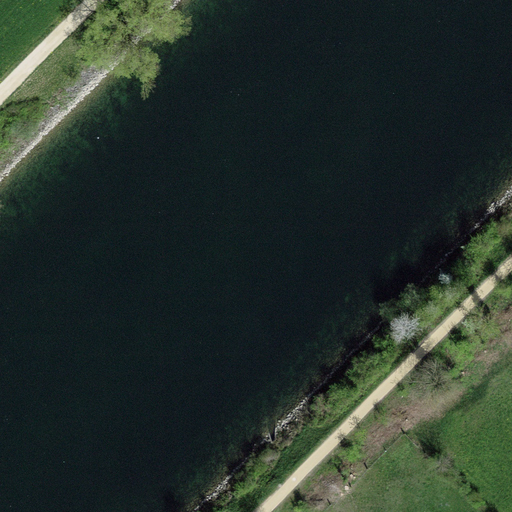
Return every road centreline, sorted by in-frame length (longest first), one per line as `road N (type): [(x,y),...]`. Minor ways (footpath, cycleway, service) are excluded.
road 1 (track): [(262,511),(511,261)]
road 2 (track): [(95,0),(0,96)]
